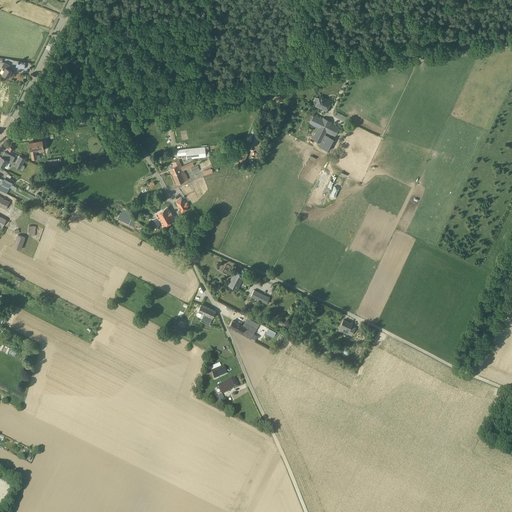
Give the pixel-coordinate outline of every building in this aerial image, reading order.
[(9,65),(4,62),(1,67),(5,69),(2,74),(8,78),(12,71),(7,68),(9,65)] [(325,98),(320,96),(319,98),(317,97),(315,98),(313,101),(314,102),(316,103),(315,106),(326,111),(330,102),(325,99),(325,98)] [(312,139),(321,143),(326,132),(335,136),(339,127),(331,123),(332,122),(323,118),(322,119),(314,115),(309,123),(318,128),(312,139)] [(42,140),(37,141),(29,142),(32,160),(37,159),(35,149),(38,149),(39,151),(44,150),(42,140)] [(240,154),(239,159),(245,161),(247,153),(246,152),(248,145),(242,144),(239,153),(240,154)] [(187,159),(206,157),(205,148),(177,151),(177,154),(186,154),(187,159)] [(11,164),(15,157),(5,152),(2,157),(1,156),(0,158),(0,164),(4,167),(7,161),(11,164)] [(20,155),(18,158),(14,166),(20,169),(21,168),(23,169),(25,166),(22,165),(25,158),(20,155)] [(48,166),(58,165),(57,158),(47,160),(48,166)] [(170,168),(173,174),(183,170),(193,166),(192,162),(184,165),(181,165),(179,160),(173,162),(174,166),(170,168)] [(183,170),(173,174),(177,184),(184,181),(188,179),(186,174),(185,175),(183,170)] [(330,188),(334,177),(330,175),(326,187),(330,188)] [(6,176),(4,180),(11,184),(12,184),(14,180),(6,176)] [(331,194),(335,196),(340,184),(335,182),(331,194)] [(0,205),(6,208),(10,200),(0,195),(0,205)] [(182,198),(176,201),(182,212),(188,209),(186,207),(189,205),(187,202),(185,204),(182,198)] [(175,220),(167,206),(155,213),(163,226),(175,220)] [(17,235),(13,246),(21,249),(25,238),(17,235)] [(235,272),(228,285),(237,289),(244,276),(235,272)] [(270,298),(254,290),(251,296),(267,304),(270,298)] [(201,304),(196,315),(203,319),(203,321),(204,321),(203,322),(209,325),(215,311),(201,304)] [(246,336),(249,330),(254,333),(259,324),(247,317),(245,322),(246,323),(244,327),(233,321),(229,326),(246,336)] [(355,328),(351,326),(352,324),(343,320),(339,328),(343,330),(343,331),(351,335),(355,328)] [(214,378),(226,373),(223,366),(221,367),(219,363),(212,366),(214,370),(211,372),(214,378)] [(238,387),(234,379),(219,386),(223,394),(238,387)]
